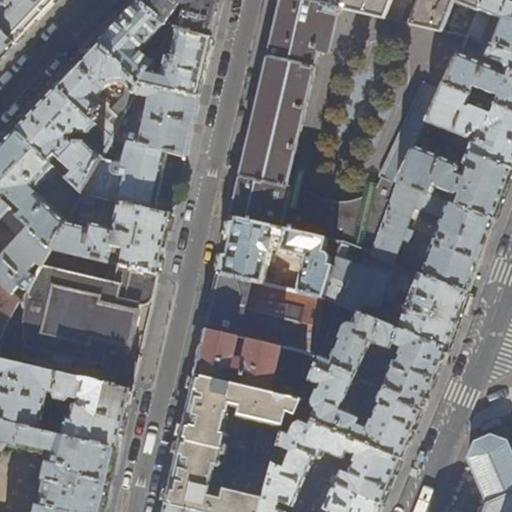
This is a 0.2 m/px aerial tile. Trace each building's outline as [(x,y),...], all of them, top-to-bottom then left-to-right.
[(0,0),(0,30),(15,45),(30,30),(57,0),(0,0)] [(140,0),(140,1),(166,25),(181,4),(187,7),(178,32),(212,40),(221,0),(140,0)] [(349,245),(372,254),(399,182),(415,148),(427,124),(444,87),(428,79),(382,176),(368,215),(289,197),(292,187),(288,186),(319,52),(328,54),(340,8),(333,7),(302,0),(283,0),(274,41),(233,218),(328,241),(341,243),(341,242),(349,245)] [(340,8),(382,18),(389,0),(335,0),(333,7),(340,8)] [(418,0),(409,24),(442,31),(455,1),(479,11),(483,0),(418,0)] [(492,46),(511,53),(511,0),(483,0),(479,11),(468,38),(480,42),(490,15),(502,20),(492,46)] [(98,45),(142,85),(148,73),(153,64),(140,51),(166,25),(140,1),(119,23),(98,45)] [(0,60),(15,45),(0,30),(0,60)] [(142,85),(199,99),(212,40),(178,32),(172,31),(163,47),(160,51),(158,55),(166,57),(162,76),(148,73),(142,85)] [(497,106),(511,112),(511,53),(492,46),(485,44),(483,49),(484,55),(487,57),(488,60),(503,65),(506,70),(505,75),(499,73),(499,71),(460,56),(444,87),(470,96),(471,96),(475,88),(496,96),(494,100),(498,102),(497,106)] [(106,134),(112,139),(116,131),(122,120),(108,107),(110,105),(99,95),(106,87),(117,84),(124,84),(126,86),(116,96),(129,109),(131,105),(137,94),(142,85),(98,45),(77,68),(57,88),(97,125),(106,134)] [(168,153),(185,157),(199,99),(142,85),(137,94),(152,98),(148,112),(140,110),(138,121),(146,123),(142,138),(116,131),(112,139),(119,141),(134,144),(168,153)] [(465,152),(511,170),(511,112),(497,106),(494,112),(488,114),(470,107),(469,108),(465,107),(470,96),(444,87),(427,124),(467,139),(471,135),(475,137),(473,143),(468,143),(465,152)] [(56,172),(81,195),(81,194),(102,157),(86,143),(76,142),(72,139),(78,133),(79,134),(89,135),(97,125),(57,88),(38,108),(16,132),(56,172)] [(125,114),(132,118),(134,113),(133,113),(136,107),(131,105),(129,109),(125,114)] [(0,199),(51,248),(66,222),(66,221),(42,198),(45,195),(42,192),(39,195),(32,189),(34,186),(36,187),(46,177),(49,180),(56,172),(16,132),(0,148),(0,199)] [(103,143),(107,147),(112,139),(106,134),(103,138),(103,143)] [(120,203),(155,211),(168,153),(134,144),(129,165),(119,162),(119,141),(112,139),(107,147),(102,157),(81,194),(95,197),(120,203)] [(457,205),(495,220),(504,195),(511,173),(511,170),(465,152),(462,161),(464,166),(461,172),(459,172),(459,164),(415,148),(399,182),(431,195),(435,185),(438,185),(440,188),(455,195),(459,201),(457,205)] [(422,276),(468,294),(482,257),(495,220),(457,205),(431,195),(399,182),(372,254),(372,256),(394,264),(404,238),(409,239),(413,229),(408,227),(415,208),(443,219),(432,248),(424,245),(419,257),(427,260),(422,276)] [(78,200),(93,204),(95,197),(81,194),(81,195),(78,200)] [(0,282),(20,302),(21,303),(51,248),(0,199),(0,282)] [(121,265),(158,274),(172,215),(155,211),(120,203),(114,228),(89,222),(88,227),(66,222),(51,248),(106,261),(109,251),(113,252),(115,246),(125,249),(121,265)] [(323,299),(324,299),(334,267),(329,266),(330,261),(330,259),(330,257),(329,255),(327,254),(326,254),(324,254),(328,241),(233,218),(220,275),(265,285),(275,239),(284,241),(283,243),(285,243),(282,253),(307,258),(299,293),(323,299)] [(399,330),(448,350),(457,324),(466,301),(468,294),(422,276),(419,275),(417,281),(402,275),(398,277),(395,286),(387,284),(391,274),(376,269),(375,272),(344,261),(349,245),(341,242),(341,243),(334,267),(324,299),(359,313),(374,319),(380,304),(388,306),(390,306),(391,306),(393,304),(392,308),(398,310),(399,306),(407,308),(399,330)] [(93,382),(131,391),(158,274),(121,265),(106,261),(51,248),(21,303),(20,302),(0,341),(0,359),(23,365),(27,348),(97,365),(93,382)] [(296,350),(310,356),(323,299),(299,293),(265,285),(220,275),(207,331),(282,348),(296,350)] [(0,341),(20,302),(0,282),(0,341)] [(402,402),(422,412),(435,381),(448,350),(399,330),(374,319),(359,313),(354,324),(351,324),(349,324),(348,324),(347,326),(332,361),(321,357),(316,369),(332,376),(337,367),(356,375),(371,342),(392,350),(394,345),(403,349),(399,360),(395,362),(388,359),(383,370),(390,373),(384,387),(404,396),(402,402)] [(197,377),(272,394),(282,348),(207,331),(197,377)] [(64,437),(117,449),(131,391),(93,382),(23,365),(0,359),(0,375),(4,373),(8,374),(7,378),(5,378),(3,378),(2,379),(1,380),(0,381),(0,380),(0,421),(39,431),(48,392),(56,393),(56,399),(67,402),(72,397),(82,400),(81,405),(76,406),(73,418),(69,418),(64,437)] [(313,422),(402,460),(412,435),(422,412),(402,402),(404,396),(384,387),(381,396),(376,394),(373,401),(380,404),(370,427),(361,423),(363,418),(342,409),(356,375),(337,367),(332,376),(316,369),(311,381),(322,385),(314,403),(315,405),(315,407),(317,408),(318,409),(313,422)] [(260,511),(265,498),(225,489),(222,497),(210,495),(217,467),(221,468),(224,456),(228,456),(230,447),(226,445),(229,433),(225,432),(231,407),(242,409),(240,417),(256,421),(249,451),(235,448),(232,457),(240,459),(240,456),(273,464),(278,447),(283,432),(288,411),(297,415),(303,401),(272,394),(197,377),(188,413),(177,463),(167,505),(195,511),(260,511)] [(102,511),(117,449),(64,437),(39,431),(0,421),(0,449),(1,449),(3,448),(4,447),(5,445),(5,443),(50,453),(36,511),(102,511)] [(336,485),(383,504),(393,481),(402,460),(313,422),(311,426),(302,423),(302,424),(300,424),(298,425),(296,426),(295,428),(295,430),(293,436),(283,432),(278,447),(292,453),(285,468),(273,464),(265,498),(260,511),(281,511),(280,511),(280,510),(282,504),(294,508),(315,458),(319,459),(323,451),(345,460),(348,452),(359,457),(358,462),(356,461),(353,470),(346,467),(345,471),(344,471),(340,478),(334,476),(331,483),(336,485)] [(511,511),(511,451),(508,442),(491,436),(475,443),(468,459),(487,504),(483,511),(511,511)] [(379,511),(383,504),(336,485),(325,511),(326,511),(379,511)]
